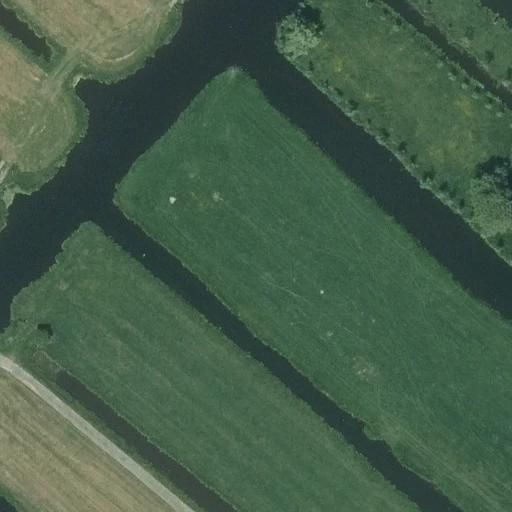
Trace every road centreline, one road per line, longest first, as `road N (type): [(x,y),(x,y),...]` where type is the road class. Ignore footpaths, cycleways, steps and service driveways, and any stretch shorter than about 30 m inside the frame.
road 1 (track): [(0,168),(55,76),(86,42),(169,0)]
road 2 (track): [(183,511),(0,361)]
